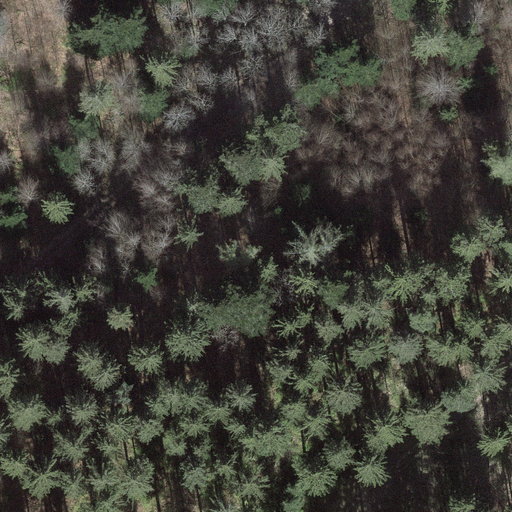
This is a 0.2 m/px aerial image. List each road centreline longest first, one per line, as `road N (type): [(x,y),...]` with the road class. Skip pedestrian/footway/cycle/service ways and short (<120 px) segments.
road 1 (track): [(344,0),(0,297)]
road 2 (track): [(349,511),(511,356)]
